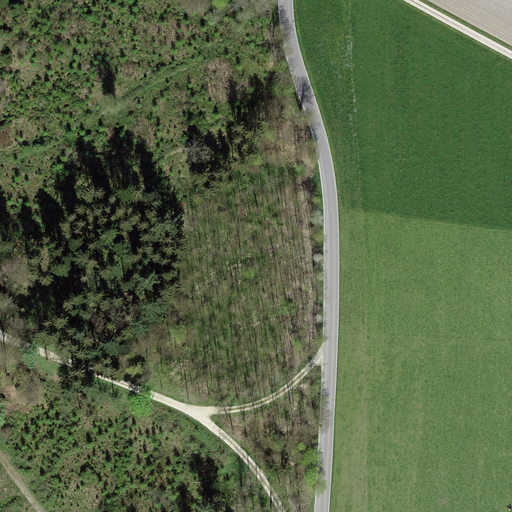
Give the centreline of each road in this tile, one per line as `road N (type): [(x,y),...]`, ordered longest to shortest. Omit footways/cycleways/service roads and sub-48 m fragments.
road 1 (tertiary): [(285,0),(331,207),(320,511)]
road 2 (track): [(281,511),(239,451),(192,409),(0,335)]
road 3 (track): [(192,409),(271,399),(330,341)]
road 4 (track): [(403,0),(511,58)]
